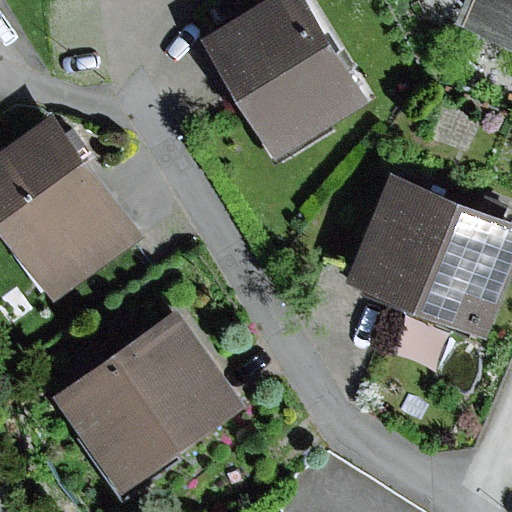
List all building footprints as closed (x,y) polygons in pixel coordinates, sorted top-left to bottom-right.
[(316,0),(258,0),(207,32),(281,154),(375,96),(316,0)] [(511,0),(469,0),(461,18),(511,38),(511,0)] [(56,116),(0,157),(0,210),(61,293),(143,233),(56,116)] [(511,286),(511,214),(400,168),(355,275),(493,332),(511,286)] [(187,303),(61,392),(128,487),(254,399),(187,303)] [(423,317),(406,354),(450,374),(467,337),(423,317)]
